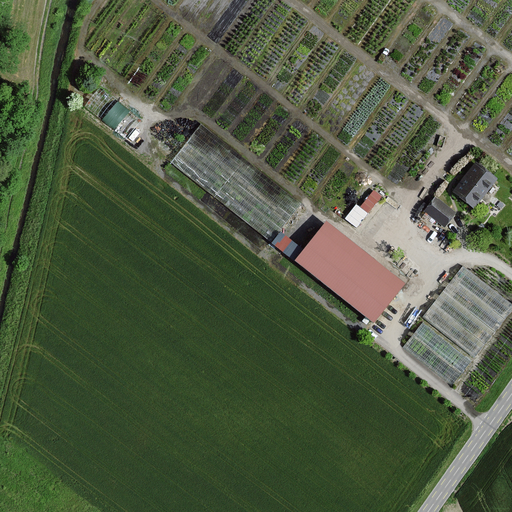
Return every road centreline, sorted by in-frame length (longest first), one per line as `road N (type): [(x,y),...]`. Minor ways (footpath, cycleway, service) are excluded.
road 1 (track): [(102,0),(82,52),(166,121),(205,116),(310,200),(312,214),(299,229)]
road 2 (track): [(419,210),(155,0)]
road 3 (track): [(490,424),(383,341),(445,260),(487,257),(511,275)]
road 4 (track): [(511,165),(476,136),(470,145),(289,0)]
road 5 (track): [(445,260),(404,228),(470,145)]
road 6 (secondary): [(511,394),(428,511)]
road 7 (track): [(0,247),(29,123)]
road 8 (track): [(47,0),(29,123)]
